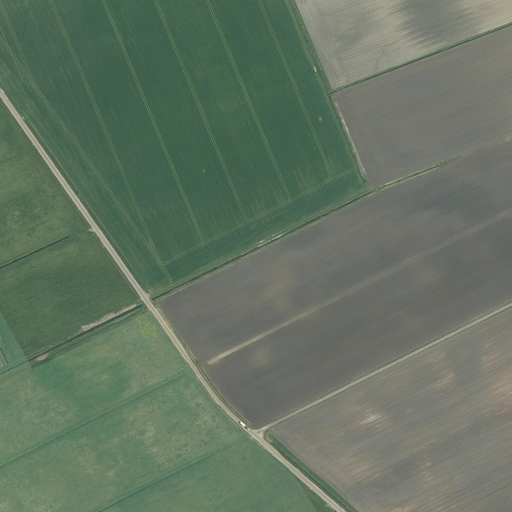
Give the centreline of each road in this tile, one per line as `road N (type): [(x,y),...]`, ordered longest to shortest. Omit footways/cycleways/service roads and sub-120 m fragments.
road 1 (unclassified): [(253,434),(206,386),(0,92)]
road 2 (unclassified): [(253,434),(511,303)]
road 3 (track): [(0,371),(145,298)]
